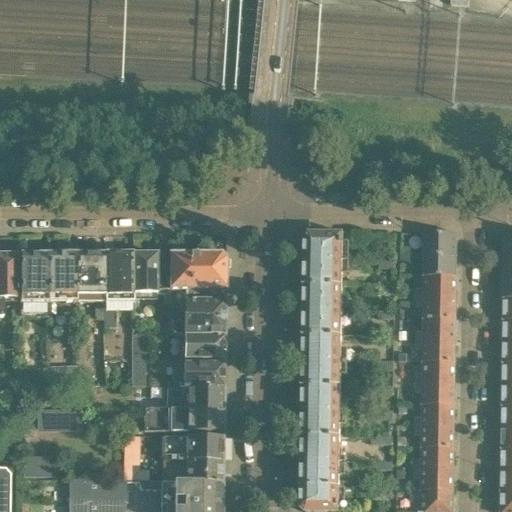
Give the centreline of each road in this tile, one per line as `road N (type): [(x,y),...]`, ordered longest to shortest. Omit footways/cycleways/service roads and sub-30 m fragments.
road 1 (residential): [(490,511),(494,209)]
road 2 (residential): [(467,210),(465,511)]
road 3 (tertiary): [(264,511),(270,213)]
road 4 (residential): [(270,213),(0,214)]
road 5 (tertiary): [(270,213),(284,0)]
road 6 (residential): [(270,213),(467,210)]
